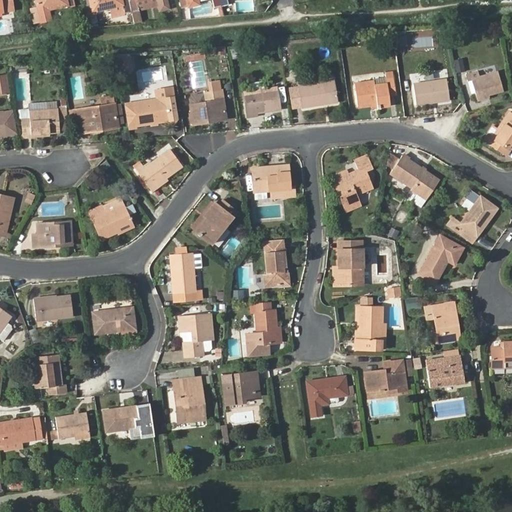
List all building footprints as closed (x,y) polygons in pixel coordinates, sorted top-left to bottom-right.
[(35,0),(39,13),(68,6),(68,8),(75,7),(73,0),(35,0)] [(132,14),(129,0),(89,0),(92,12),(123,5),(126,15),(132,14)] [(129,0),(132,14),(139,13),(139,10),(137,4),(153,0),(157,0),(159,6),(160,10),(168,8),(166,0),(129,0)] [(139,10),(159,6),(157,0),(153,0),(137,4),(139,10)] [(132,14),(134,22),(141,21),(139,13),(132,14)] [(400,36),(402,49),(410,47),(408,35),(400,36)] [(214,47),(215,56),(226,55),(225,46),(214,47)] [(246,48),(247,58),(260,57),(259,47),(246,48)] [(205,52),(184,56),(185,62),(206,59),(205,52)] [(148,59),(150,69),(163,67),(161,57),(148,59)] [(454,60),(457,72),(465,70),(462,58),(454,60)] [(377,105),(378,107),(390,106),(389,95),(396,95),(393,71),(386,72),(387,78),(374,79),(374,81),(355,83),(358,107),(372,106),(377,105)] [(473,80),(478,100),(489,96),(489,93),(503,89),(499,72),(480,77),(478,71),(466,74),(468,81),(473,80)] [(414,83),(417,105),(450,100),(447,78),(414,83)] [(298,86),(302,108),(338,102),(334,80),(298,86)] [(245,93),(248,117),(257,116),(257,113),(280,109),(277,87),(245,93)] [(134,103),(138,125),(176,119),(173,97),(171,88),(155,91),(157,100),(134,103)] [(208,119),(226,116),(222,90),(205,93),(207,102),(191,105),(194,124),(209,122),(208,119)] [(102,105),(116,102),(114,95),(100,98),(102,105)] [(75,110),(78,131),(87,129),(87,132),(97,130),(97,127),(118,124),(114,104),(75,110)] [(66,109),(58,110),(30,112),(29,109),(20,110),(21,119),(16,119),(18,136),(22,136),(23,138),(32,137),(32,134),(49,133),(60,132),(59,120),(67,119),(66,109)] [(13,112),(3,113),(6,135),(16,133),(13,112)] [(511,113),(509,112),(493,136),(488,143),(504,154),(511,142),(511,113)] [(478,113),(470,115),(472,122),(480,120),(478,113)] [(488,143),(493,136),(489,133),(483,140),(488,143)] [(135,168),(150,188),(166,177),(182,166),(171,150),(145,168),(141,163),(135,168)] [(333,176),(347,210),(361,205),(357,194),(371,188),(364,171),(373,167),(368,155),(355,160),(359,169),(349,174),(347,170),(333,176)] [(390,173),(412,188),(411,189),(426,199),(440,180),(403,155),(390,173)] [(271,170),(254,171),(255,191),(273,190),(273,197),(294,195),(293,188),(290,188),(288,165),(271,166),(271,170)] [(166,177),(150,188),(152,191),(168,180),(166,177)] [(242,188),(240,180),(232,182),(234,189),(242,188)] [(487,217),(495,206),(472,189),(466,197),(475,204),(461,223),(453,218),(448,225),(472,243),(490,219),(487,217)] [(198,204),(203,209),(212,200),(207,195),(198,204)] [(0,196),(0,233),(5,234),(12,199),(0,196)] [(129,215),(125,207),(121,199),(103,207),(102,206),(90,211),(103,238),(118,231),(117,229),(132,223),(129,215)] [(207,218),(196,230),(212,243),(238,211),(224,200),(219,206),(215,203),(204,216),(207,218)] [(131,205),(125,207),(129,215),(134,212),(131,205)] [(497,208),(495,206),(487,217),(490,219),(497,208)] [(192,228),(196,230),(207,218),(204,216),(203,215),(192,228)] [(52,244),(71,242),(70,222),(37,224),(37,235),(32,235),(33,247),(52,246),(52,244)] [(117,229),(118,231),(119,233),(134,226),(132,223),(117,229)] [(358,225),(358,233),(366,233),(365,225),(358,225)] [(441,235),(419,274),(436,283),(448,261),(454,264),(463,248),(441,235)] [(278,282),(289,281),(289,273),(287,274),(285,249),(282,249),(281,241),(265,243),(268,275),(265,275),(266,287),(278,286),(278,282)] [(340,251),(340,267),(341,285),(363,284),(362,242),(344,242),(344,250),(340,251)] [(176,247),(177,255),(188,254),(187,246),(176,247)] [(188,254),(177,255),(171,256),(175,301),(202,298),(202,291),(196,291),(192,254),(188,254)] [(389,298),(402,296),(400,285),(387,288),(389,298)] [(232,300),(245,300),(245,290),(232,290),(232,300)] [(34,299),(36,320),(73,316),(71,296),(56,298),(56,296),(34,299)] [(454,302),(446,303),(447,310),(456,309),(454,302)] [(278,342),(277,328),(275,310),(271,310),(270,303),(255,304),(258,332),(247,334),(249,356),(270,353),(269,343),(278,342)] [(434,313),(435,318),(439,342),(457,339),(455,326),(458,326),(456,309),(447,310),(446,303),(425,306),(426,314),(434,313)] [(383,308),(362,307),(361,339),(357,339),(355,339),(355,349),(375,349),(376,341),(382,341),(382,323),(383,308)] [(93,312),(96,333),(135,329),(132,308),(93,312)] [(0,330),(6,323),(10,317),(0,309),(0,330)] [(181,332),(187,332),(192,331),(193,342),(188,342),(183,342),(185,358),(206,355),(205,351),(210,350),(213,348),(212,340),(214,339),(211,313),(179,316),(181,332)] [(0,338),(9,325),(6,323),(0,330),(0,338)] [(30,330),(32,344),(40,342),(37,328),(30,330)] [(492,347),(492,367),(511,366),(511,341),(504,342),(504,347),(492,347)] [(34,376),(35,388),(49,387),(50,393),(66,391),(65,385),(62,385),(58,356),(36,358),(38,376),(34,376)] [(445,365),(427,367),(430,386),(464,382),(460,356),(444,358),(445,365)] [(426,360),(427,367),(445,365),(444,358),(426,360)] [(365,373),(368,390),(387,388),(388,392),(406,389),(402,360),(384,363),(385,370),(365,373)] [(252,380),(257,379),(256,371),(245,373),(246,380),(223,383),(225,405),(236,404),(235,399),(245,398),(255,396),(252,380)] [(307,382),(310,406),(329,403),(328,397),(354,394),(353,386),(347,386),(345,376),(307,382)] [(174,380),(176,397),(179,397),(181,412),(178,412),(179,423),(188,421),(205,419),(200,377),(174,380)] [(104,411),(107,431),(147,426),(144,405),(104,411)] [(74,436),(90,434),(87,412),(56,417),(59,438),(74,436)] [(33,429),(41,427),(39,417),(31,418),(33,429)] [(0,444),(34,440),(42,438),(41,427),(33,429),(31,418),(0,421),(0,444)] [(352,422),(354,432),(362,431),(360,420),(352,422)] [(221,426),(223,444),(230,443),(227,425),(221,426)]
